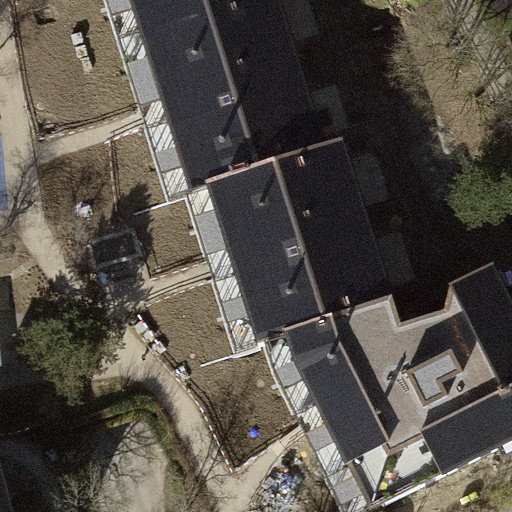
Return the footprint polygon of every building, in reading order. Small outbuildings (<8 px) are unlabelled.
[(132,0),(142,30),(234,0),(132,0)] [(322,150),(273,0),(234,0),(142,30),(193,191),(208,186),(322,150)] [(337,145),(322,150),(208,186),(259,344),(289,335),(388,303),(337,145)] [(400,330),(388,303),(289,335),(296,359),(322,417),(354,479),(368,468),(380,498),(511,437),(511,315),(492,274),(452,288),(442,331),(452,356),(411,374),(389,342),(400,330)] [(0,511),(8,511),(0,485),(0,511)]
